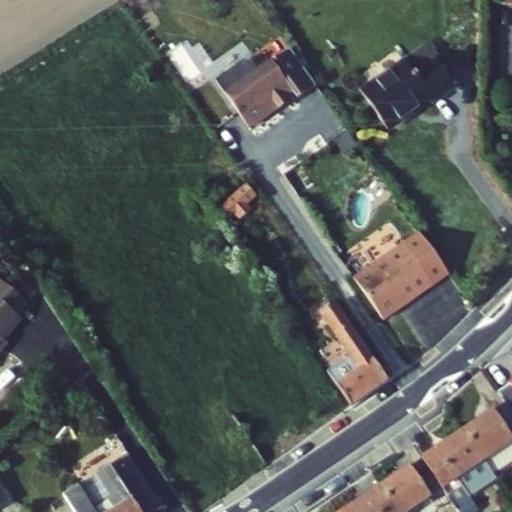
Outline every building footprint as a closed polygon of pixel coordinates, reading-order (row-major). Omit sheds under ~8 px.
[(301,48),(299,46),(263,71),(256,61),(249,60),(224,77),(256,123),(303,90),(306,94),(324,82),(313,65),(301,48)] [(366,91),(393,128),(434,99),(437,103),(461,87),(441,58),(419,74),(409,60),(366,91)] [(221,205),(233,222),(259,202),(247,186),(221,205)] [(393,272),(368,290),(392,324),(417,307),(419,309),(459,281),(435,246),(419,258),(415,253),(392,270),(393,272)] [(0,356),(1,356),(0,354),(0,350),(27,323),(23,320),(34,309),(4,279),(0,282),(0,356)] [(359,404),(394,381),(341,304),(325,314),(355,357),(336,370),(359,404)] [(511,401),(472,428),(502,473),(511,465),(511,401)] [(472,428),(429,457),(449,487),(464,509),(480,498),(478,495),(504,477),(502,473),(472,428)] [(156,511),(168,504),(133,451),(112,465),(143,511),(156,511)] [(429,457),(388,485),(406,511),(412,511),(449,487),(429,457)] [(72,511),(143,511),(112,465),(63,497),(72,511)] [(406,511),(388,485),(348,511),(406,511)]
